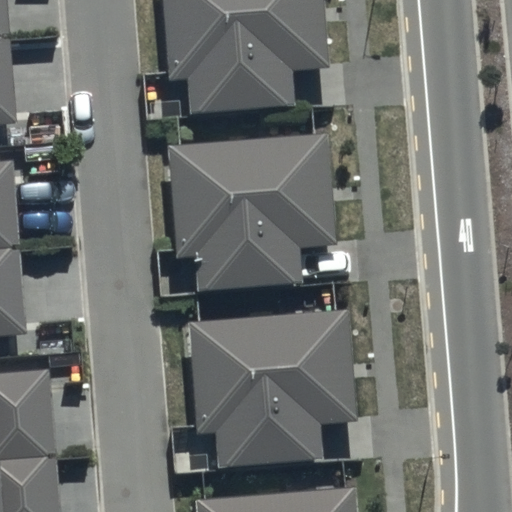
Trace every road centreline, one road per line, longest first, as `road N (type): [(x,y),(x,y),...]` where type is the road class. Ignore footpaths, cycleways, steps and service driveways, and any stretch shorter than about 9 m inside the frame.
road 1 (residential): [(98,0),(138,511)]
road 2 (tertiary): [(483,511),(445,0)]
